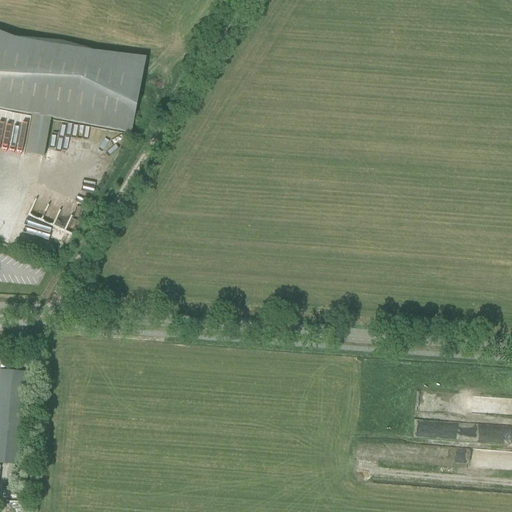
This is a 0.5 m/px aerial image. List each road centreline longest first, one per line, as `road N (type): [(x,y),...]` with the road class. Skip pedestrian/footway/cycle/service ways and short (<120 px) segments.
road 1 (tertiary): [(511,348),(0,309)]
road 2 (track): [(45,312),(240,0)]
